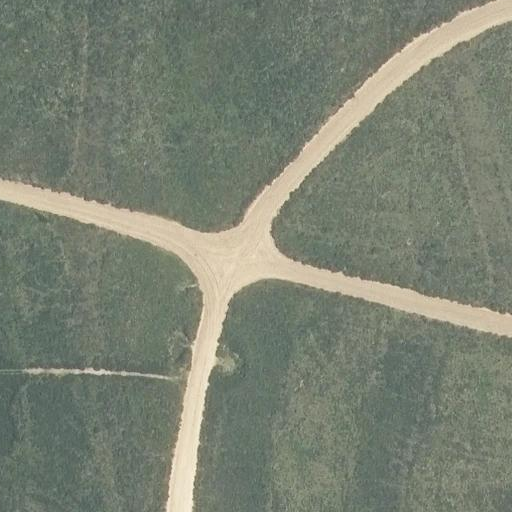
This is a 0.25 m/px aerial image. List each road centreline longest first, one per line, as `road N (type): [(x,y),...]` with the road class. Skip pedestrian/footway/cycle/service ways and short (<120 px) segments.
road 1 (track): [(511,9),(448,35),(359,103),(284,183),(236,255),(217,290),(178,511)]
road 2 (track): [(511,326),(0,190)]
